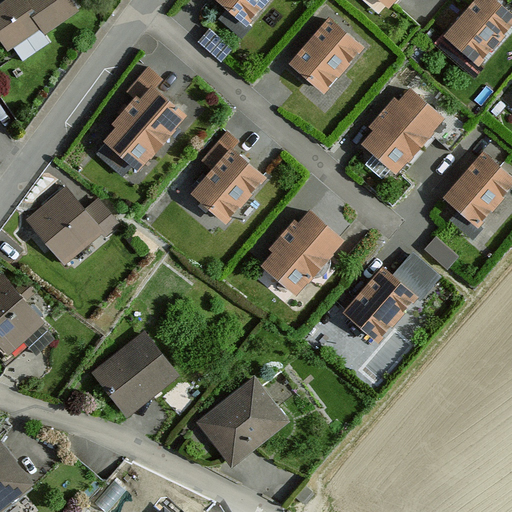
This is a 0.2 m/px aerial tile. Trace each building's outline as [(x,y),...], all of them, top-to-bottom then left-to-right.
[(24,0),(7,0),(0,5),(0,39),(7,49),(25,36),(29,41),(74,8),(68,0),(25,0),(24,0)] [(261,0),(216,0),(241,22),(261,0)] [(377,0),(389,9),(396,0),(377,0)] [(511,14),(494,0),(473,0),(444,37),(480,71),(511,32),(511,14)] [(361,42),(329,15),(292,59),(324,85),(361,42)] [(130,91),(138,98),(151,84),(157,76),(149,70),(130,91)] [(183,112),(151,84),(138,98),(104,137),(136,165),(183,112)] [(446,117),(412,87),(400,100),(391,93),(366,122),(372,128),(360,141),(397,173),(446,117)] [(210,154),(218,161),(230,147),(237,139),(229,132),(210,154)] [(263,175),(230,147),(218,161),(193,190),(226,218),(263,175)] [(511,178),(511,175),(482,151),(444,197),(476,223),(511,178)] [(63,184),(26,214),(63,259),(112,219),(95,198),(83,208),(63,184)] [(346,239),(307,206),(258,262),(296,296),(346,239)] [(440,232),(431,242),(452,259),(461,249),(440,232)] [(394,275),(385,267),(345,309),(377,339),(435,277),(412,256),(394,275)] [(41,323),(0,274),(0,342),(8,352),(41,323)] [(142,330),(92,371),(127,413),(177,372),(142,330)] [(251,373),(195,418),(230,462),(287,416),(251,373)] [(0,498),(26,478),(0,446),(0,498)] [(126,489),(114,479),(95,502),(106,511),(126,489)]
